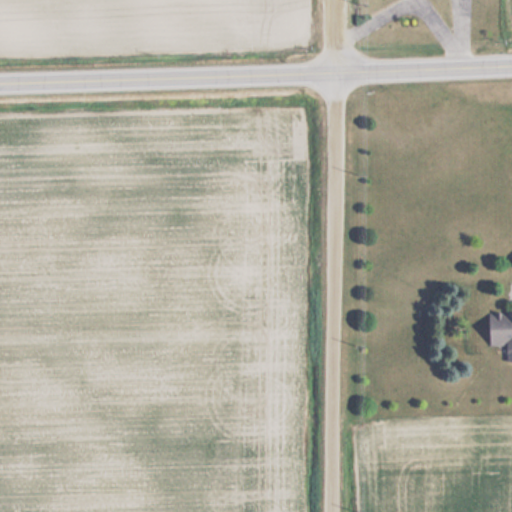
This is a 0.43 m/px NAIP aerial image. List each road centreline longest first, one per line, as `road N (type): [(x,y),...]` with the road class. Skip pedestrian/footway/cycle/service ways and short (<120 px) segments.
road 1 (secondary): [(0,84),(511,66)]
road 2 (residential): [(329,511),(331,0)]
